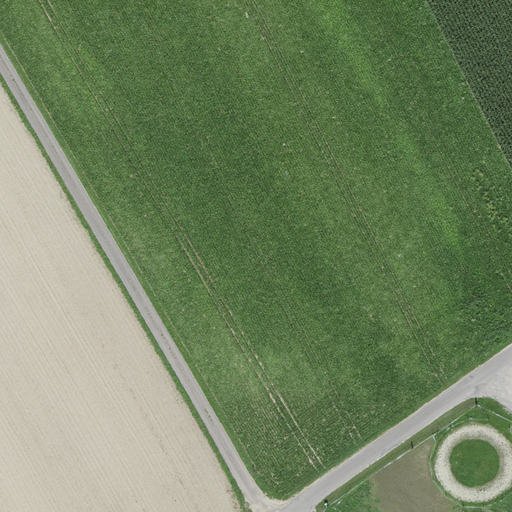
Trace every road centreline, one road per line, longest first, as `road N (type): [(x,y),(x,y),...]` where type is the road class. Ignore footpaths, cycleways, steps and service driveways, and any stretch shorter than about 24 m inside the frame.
road 1 (track): [(0,53),(267,511)]
road 2 (track): [(298,511),(511,357)]
